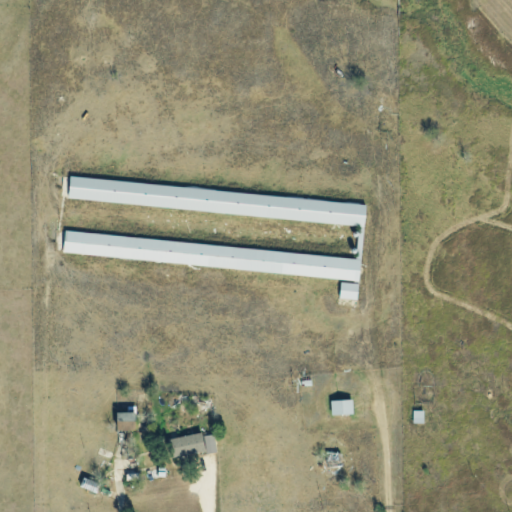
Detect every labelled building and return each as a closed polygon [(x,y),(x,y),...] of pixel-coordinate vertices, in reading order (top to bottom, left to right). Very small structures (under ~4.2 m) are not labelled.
[(67,177),(360,209),(357,227),(65,196),(67,177)] [(356,263),(353,284),(61,253),(63,231),(356,263)] [(353,284),(336,283),(335,299),(353,300),(353,284)] [(327,401),(328,416),(350,415),(349,400),(327,401)] [(129,431),(129,413),(110,414),(111,432),(129,431)] [(167,458),(201,452),(198,434),(163,440),(167,458)]
